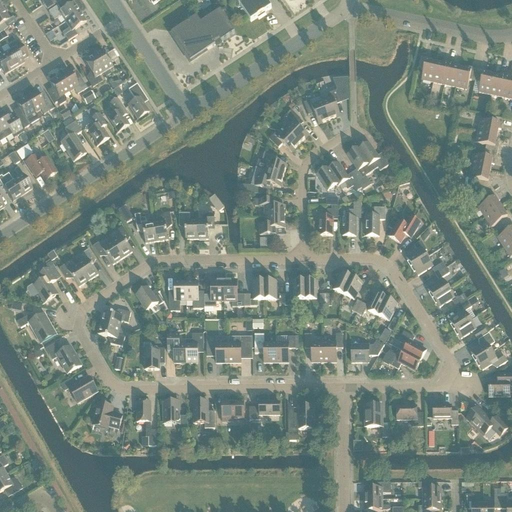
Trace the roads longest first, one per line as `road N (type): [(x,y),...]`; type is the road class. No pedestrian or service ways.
road 1 (residential): [(303,260),(158,261),(84,311),(79,331),(108,381),(129,390),(342,386)]
road 2 (residential): [(342,386),(454,383),(458,376),(387,267),(303,260)]
road 3 (residential): [(0,238),(189,114)]
road 4 (unclassified): [(189,114),(345,7)]
road 5 (unclassified): [(345,7),(480,36),(511,35)]
road 6 (residential): [(303,260),(303,170),(354,128)]
road 7 (residential): [(343,511),(342,386)]
